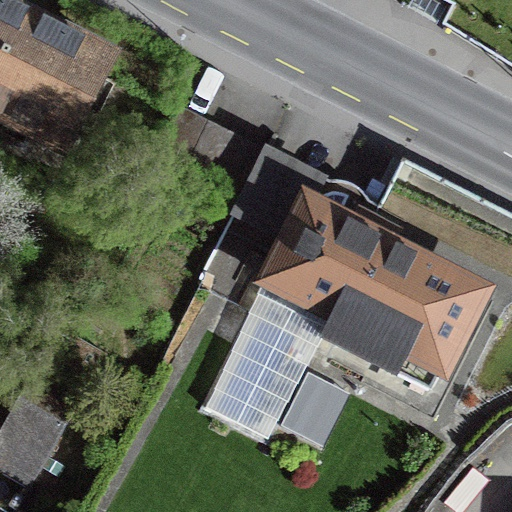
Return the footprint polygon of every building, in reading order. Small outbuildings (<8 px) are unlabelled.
[(420,0),(417,6),(443,20),(450,8),(434,0),(420,0)] [(0,116),(69,151),(115,60),(43,24),(0,2),(0,116)] [(234,213),(234,211),(260,162),(260,161),(262,157),(177,113),(148,169),(234,213)] [(260,161),(260,162),(234,211),(290,239),(307,206),(311,198),(306,184),(260,161)] [(307,206),(290,239),(267,285),(333,318),(322,339),(431,392),(481,295),(391,250),(400,234),(363,206),(360,205),(323,186),(319,192),(315,190),(311,198),(307,206)] [(333,318),(267,285),(263,283),(199,410),(268,446),(322,339),(333,318)] [(61,331),(18,406),(5,399),(0,407),(0,427),(4,430),(0,437),(0,509),(4,511),(15,511),(104,356),(61,331)]
